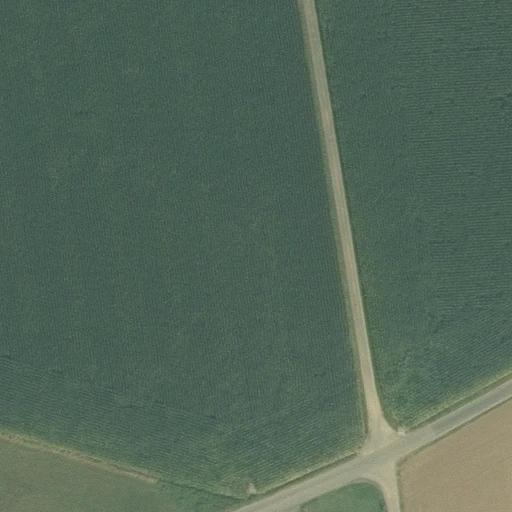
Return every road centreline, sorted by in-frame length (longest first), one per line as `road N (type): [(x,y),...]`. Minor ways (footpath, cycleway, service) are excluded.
road 1 (track): [(381,462),(308,0)]
road 2 (unclassified): [(511,387),(381,462)]
road 3 (unclassified): [(381,462),(263,511)]
